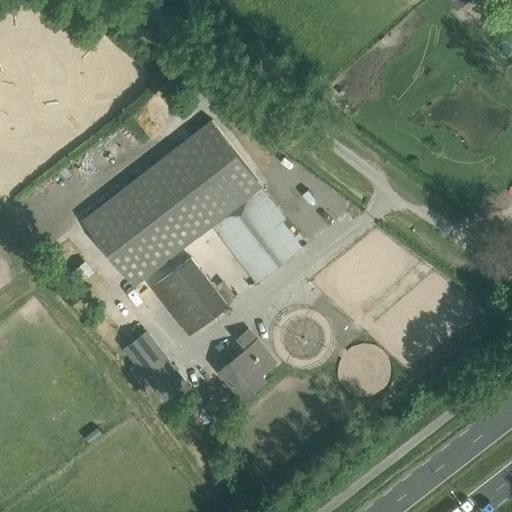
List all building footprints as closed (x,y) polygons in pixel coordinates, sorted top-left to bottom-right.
[(448,0),(456,9),(466,0),(448,0)] [(83,219),(134,286),(217,222),(260,278),(301,246),(258,190),(264,185),(213,119),(83,219)] [(154,286),(190,333),(228,303),(192,257),(154,286)] [(238,337),(248,348),(222,369),(244,396),(265,378),(260,372),(274,361),(258,340),(248,329),(238,337)] [(132,355),(169,402),(179,394),(166,377),(176,369),(153,338),(132,355)]
